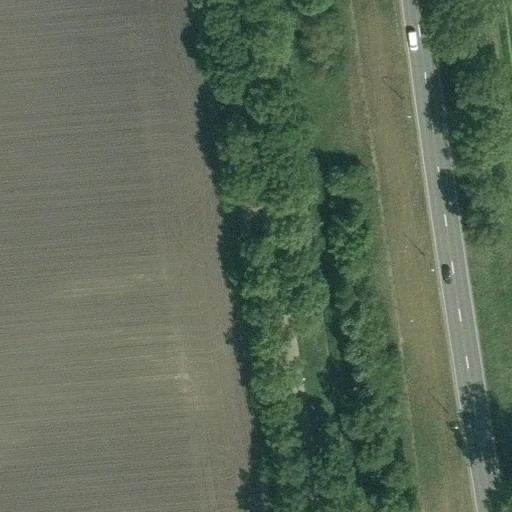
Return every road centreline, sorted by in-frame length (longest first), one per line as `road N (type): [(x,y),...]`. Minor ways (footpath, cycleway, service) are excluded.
road 1 (unclassified): [(316,511),(242,0)]
road 2 (primary): [(490,511),(416,0)]
